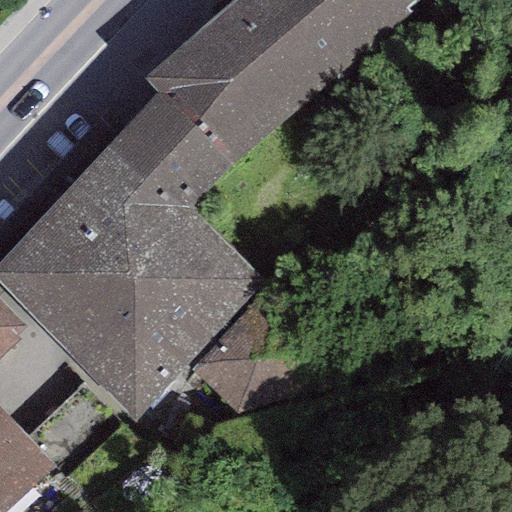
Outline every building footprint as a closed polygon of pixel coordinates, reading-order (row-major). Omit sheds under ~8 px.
[(236,168),(326,79),(253,0),(235,0),(150,75),(161,87),(230,162),(236,168)] [(253,0),(326,79),(411,0),(253,0)] [(113,141),(186,210),(230,162),(161,87),(113,141)] [(186,210),(113,141),(0,260),(0,289),(136,418),(264,282),(186,210)] [(0,301),(0,511),(4,511),(52,467),(0,412),(0,357),(28,331),(0,301)] [(302,358),(249,307),(190,369),(243,420),(302,358)] [(358,334),(315,376),(359,420),(401,378),(358,334)]
